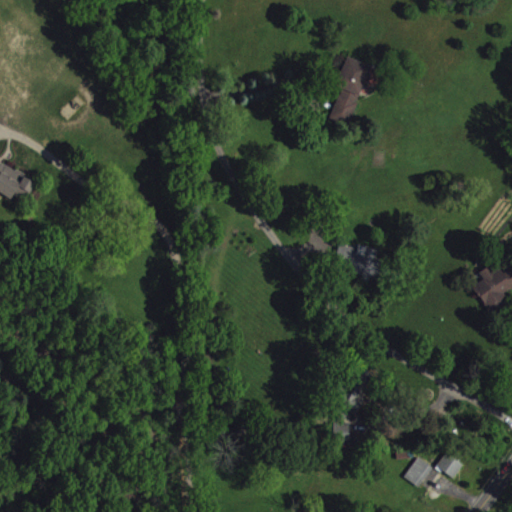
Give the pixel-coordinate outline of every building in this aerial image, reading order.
[(332,119),(351,126),(365,86),(368,87),(376,65),(348,55),(338,84),(344,85),(332,119)] [(0,190),(11,196),(18,195),(28,200),(37,181),(27,177),(27,173),(1,160),(0,159),(0,190)] [(336,267),(378,279),(384,259),(378,258),(381,250),(361,244),(360,249),(342,244),(336,267)] [(475,285),(493,312),(510,301),(505,293),(511,288),(511,262),(497,272),(491,265),(482,271),(487,278),(475,285)] [(357,415),(367,396),(362,393),(373,373),(359,366),(338,404),(357,415)] [(466,464),(448,452),(439,465),(456,477),(466,464)] [(421,487),(436,467),(421,456),(406,476),(421,487)]
